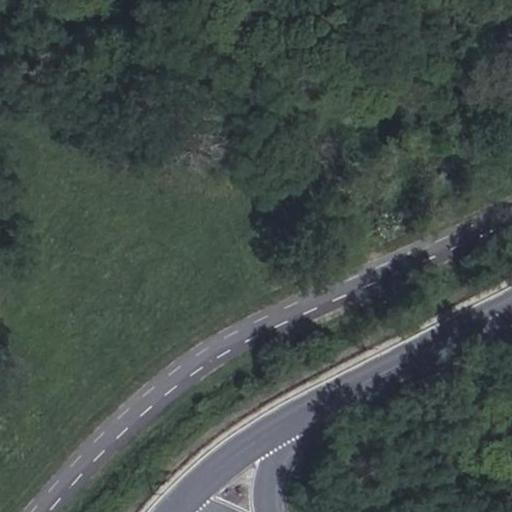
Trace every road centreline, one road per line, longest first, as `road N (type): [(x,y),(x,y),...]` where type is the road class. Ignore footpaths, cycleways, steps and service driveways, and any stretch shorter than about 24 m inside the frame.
road 1 (residential): [(511,201),(252,317),(158,377),(43,511)]
road 2 (tertiary): [(282,421),(511,303)]
road 3 (tertiary): [(181,506),(282,421)]
